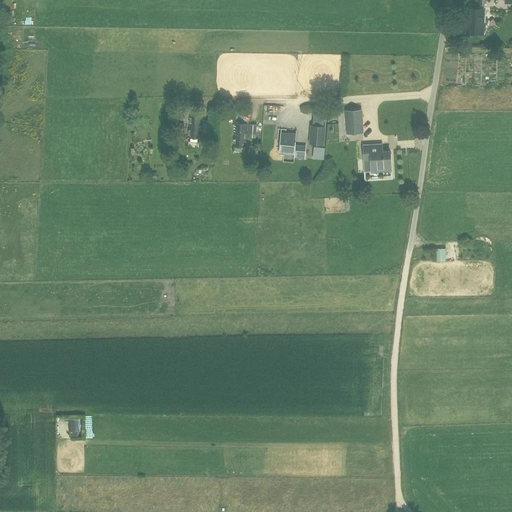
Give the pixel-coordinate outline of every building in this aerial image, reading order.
[(483,34),(483,10),(467,9),(466,34),(483,34)] [(345,110),(346,135),(363,134),(362,109),(345,110)] [(201,139),(202,117),(189,116),(188,138),(201,139)] [(246,147),(247,124),(235,123),(233,146),(246,147)] [(257,134),(257,125),(249,125),(249,134),(250,134),(249,138),(256,139),(256,134),(257,134)] [(324,145),(326,126),(310,125),(309,144),(324,145)] [(279,153),(295,154),(297,134),(281,132),(279,153)] [(379,152),(378,145),(364,146),(365,160),(371,159),(372,172),(391,171),(390,152),(379,152)] [(437,248),(437,260),(446,260),(446,248),(437,248)]
